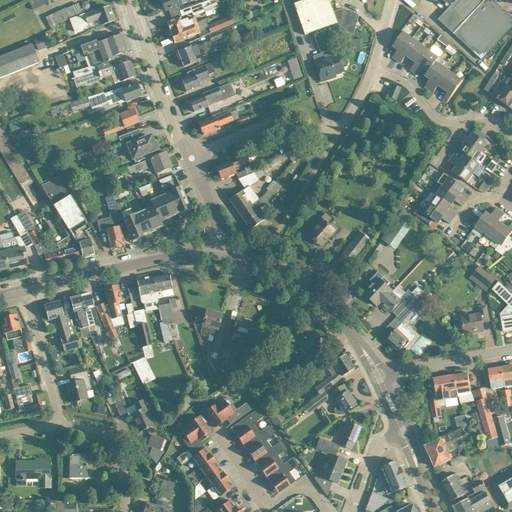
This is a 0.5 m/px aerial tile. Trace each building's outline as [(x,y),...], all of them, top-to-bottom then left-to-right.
[(30,0),(28,1),(33,11),(47,4),(47,2),(51,0),(30,0)] [(162,0),(161,1),(165,11),(188,2),(187,0),(162,0)] [(204,12),(203,9),(203,8),(216,3),(214,0),(210,0),(207,1),(180,12),(182,17),(192,12),(193,16),(183,20),(182,17),(167,23),(171,33),(206,20),(205,19),(197,23),(194,16),(204,12)] [(333,12),(331,6),(328,0),(300,0),(301,1),(293,4),(304,35),(337,24),(333,12)] [(443,0),(443,1),(447,4),(446,6),(447,7),(448,6),(450,7),(439,20),(482,60),(511,27),(511,18),(492,0),(443,0)] [(66,9),(65,8),(45,18),(51,29),(59,25),(59,24),(70,20),(83,14),(78,3),(66,9)] [(87,24),(99,19),(102,26),(115,21),(109,6),(84,15),(84,14),(83,14),(70,20),(74,33),(89,28),(87,24)] [(341,9),(333,12),(337,24),(355,29),(358,15),(351,11),(341,9)] [(416,22),(419,18),(414,14),(408,21),(413,25),(416,22)] [(239,21),(236,15),(207,27),(210,34),(239,21)] [(206,20),(171,33),(174,43),(187,38),(187,37),(199,32),(197,29),(206,25),(206,20)] [(211,43),(233,33),(231,27),(208,37),(211,43)] [(392,58),(396,61),(412,39),(403,32),(393,47),(398,50),(392,58)] [(72,73),(74,78),(115,66),(113,60),(111,57),(117,55),(126,52),(120,35),(114,38),(113,35),(89,44),(80,47),(71,51),(73,55),(73,56),(75,55),(77,62),(85,60),(88,68),(72,73)] [(35,41),(38,50),(49,46),(46,36),(35,41)] [(441,36),(438,39),(437,40),(447,47),(450,42),(441,36)] [(349,39),(347,46),(358,49),(360,42),(349,39)] [(412,39),(396,61),(401,64),(406,56),(411,59),(421,45),(412,39)] [(31,44),(22,48),(0,56),(0,78),(39,63),(31,44)] [(421,45),(411,59),(416,63),(410,70),(414,73),(430,51),(421,45)] [(190,47),(178,52),(176,53),(178,59),(180,58),(184,67),(196,62),(194,57),(200,55),(196,46),(191,48),(190,47)] [(447,52),(453,57),(456,52),(450,47),(447,52)] [(337,55),(335,49),(313,57),(321,82),(329,79),(329,77),(343,72),(342,68),(346,67),(348,63),(346,59),(343,57),(340,58),(338,54),(337,55)] [(430,51),(414,73),(418,76),(424,69),(428,72),(436,62),(439,58),(430,51)] [(59,69),(67,65),(63,54),(55,57),(59,69)] [(471,64),(461,63),(462,57),(455,57),(454,61),(460,62),(459,75),(470,76),(471,64)] [(115,66),(74,78),(73,79),(76,87),(101,80),(102,78),(114,82),(115,83),(122,80),(122,81),(135,77),(130,61),(115,66)] [(428,72),(425,76),(430,80),(425,87),(429,90),(445,68),(436,62),(428,72)] [(193,71),(187,73),(188,77),(181,80),(186,92),(195,89),(200,87),(198,83),(210,78),(208,75),(213,73),(209,64),(193,71)] [(445,68),(429,90),(433,93),(438,86),(443,89),(454,75),(445,68)] [(230,81),(234,93),(251,87),(248,75),(230,81)] [(454,75),(443,89),(448,93),(442,100),(447,103),(463,81),(454,75)] [(103,93),(92,96),(88,98),(69,104),(72,112),(90,106),(92,109),(108,103),(109,106),(117,103),(120,104),(126,101),(126,102),(142,96),(137,84),(121,90),(121,88),(104,95),(103,93)] [(199,98),(190,102),(194,112),(208,107),(235,96),(230,84),(219,88),(202,94),(203,97),(199,98)] [(394,85),(389,97),(396,100),(401,88),(394,85)] [(511,93),(504,87),(496,98),(511,109),(511,93)] [(237,112),(249,107),(247,103),(235,108),(237,112)] [(133,110),(124,114),(119,115),(122,122),(103,130),(107,142),(118,138),(115,132),(126,127),(127,129),(133,127),(132,125),(138,122),(133,110)] [(214,117),(207,119),(198,123),(203,135),(219,129),(218,127),(235,120),(237,126),(249,121),(247,115),(239,118),(236,110),(215,119),(214,117)] [(10,132),(26,127),(23,118),(7,123),(10,132)] [(30,128),(20,132),(23,142),(33,138),(30,128)] [(155,142),(154,143),(152,139),(151,139),(150,137),(139,141),(139,140),(138,141),(135,132),(119,138),(121,145),(125,144),(126,145),(125,145),(129,155),(130,155),(132,161),(134,161),(135,163),(152,156),(151,152),(158,149),(155,142)] [(462,133),(459,137),(481,153),(488,144),(473,133),(470,138),(462,133)] [(459,137),(456,141),(464,146),(461,151),(480,165),(475,161),(481,153),(459,137)] [(273,144),(278,154),(284,151),(280,141),(273,144)] [(306,145),(302,151),(299,155),(307,161),(310,156),(316,148),(313,146),(311,149),(306,145)] [(502,148),(493,161),(497,164),(506,151),(502,148)] [(291,149),(286,153),(292,161),(297,158),(296,157),(291,149)] [(455,154),(452,158),(474,174),(475,172),(480,165),(461,151),(460,151),(465,155),(462,159),(455,154)] [(165,153),(129,167),(130,167),(128,168),(130,174),(134,172),(135,174),(153,167),(156,174),(171,168),(165,153)] [(220,179),(230,175),(235,173),(234,168),(245,164),(242,156),(230,161),(230,162),(216,168),(220,179)] [(452,158),(449,162),(456,168),(453,172),(467,183),(474,174),(452,158)] [(486,170),(490,173),(497,164),(493,161),(486,170)] [(236,174),(237,178),(256,171),(252,163),(244,167),(245,170),(236,174)] [(245,189),(229,200),(239,214),(252,204),(257,201),(259,200),(258,199),(249,186),(258,180),(253,173),(238,180),(245,189)] [(41,185),(49,198),(54,206),(54,207),(77,244),(79,244),(82,258),(94,255),(92,245),(90,240),(89,240),(84,231),(90,228),(69,193),(73,191),(66,174),(41,185)] [(298,177),(293,174),(289,181),(294,184),(298,177)] [(445,174),(438,183),(443,186),(465,202),(468,198),(460,193),(464,188),(445,174)] [(259,200),(257,201),(260,205),(262,204),(267,201),(280,186),(275,183),(273,181),(265,189),(267,191),(260,198),(258,199),(259,200)] [(484,182),(478,191),(482,193),(485,193),(490,186),(484,182)] [(443,186),(437,195),(451,206),(455,201),(462,207),(465,202),(443,186)] [(187,204),(180,187),(170,191),(180,214),(184,212),(191,209),(188,203),(187,204)] [(84,196),(79,188),(74,190),(79,199),(84,196)] [(179,214),(180,214),(170,191),(171,193),(161,197),(170,217),(176,215),(175,214),(179,212),(179,214)] [(431,203),(430,204),(452,220),(455,216),(448,211),(451,206),(437,195),(436,196),(431,192),(426,200),(431,203)] [(124,245),(114,203),(112,196),(105,198),(107,205),(110,218),(103,220),(103,219),(97,220),(99,232),(105,230),(110,249),(124,245)] [(151,202),(159,221),(160,220),(164,219),(164,220),(170,217),(161,197),(151,201),(151,202)] [(49,209),(54,206),(49,198),(45,201),(49,209)] [(159,221),(151,202),(147,204),(149,209),(144,211),(152,232),(158,229),(158,228),(162,226),(160,220),(159,221)] [(252,204),(239,214),(250,230),(263,220),(252,204)] [(414,214),(417,216),(428,224),(432,219),(438,224),(442,219),(449,224),(452,220),(430,204),(426,210),(420,206),(414,214)] [(486,212),(475,227),(483,233),(484,233),(500,211),(496,208),(491,216),(486,212)] [(404,222),(410,227),(415,219),(402,210),(397,217),(381,240),(388,245),(404,222)] [(134,213),(133,214),(143,236),(143,235),(146,233),(147,234),(152,232),(144,211),(134,215),(134,213)] [(500,211),(484,233),(493,240),(504,225),(499,222),(504,214),(500,211)] [(322,221),(309,236),(316,243),(318,241),(322,245),(328,237),(334,231),(334,230),(335,229),(329,224),(333,220),(325,213),(320,219),(322,221)] [(138,238),(143,236),(133,214),(123,218),(129,232),(127,233),(131,241),(133,241),(139,239),(138,238)] [(62,220),(56,224),(65,238),(57,243),(59,248),(58,248),(59,251),(61,250),(62,255),(63,255),(65,262),(79,258),(76,244),(77,244),(62,220)] [(28,221),(21,225),(24,229),(33,243),(36,249),(39,257),(45,256),(47,266),(65,262),(63,255),(62,255),(61,250),(59,251),(58,248),(50,250),(43,241),(36,229),(34,230),(28,221)] [(44,224),(51,237),(51,238),(54,236),(56,234),(49,221),(44,224)] [(504,225),(493,240),(489,245),(496,249),(495,250),(503,256),(511,247),(511,238),(509,236),(511,232),(511,223),(508,229),(504,225)] [(18,249),(4,252),(8,269),(28,264),(26,257),(27,257),(26,253),(25,253),(24,248),(27,247),(33,243),(24,229),(18,233),(24,242),(17,244),(18,249)] [(369,239),(360,232),(338,260),(347,267),(369,239)] [(472,243),(469,247),(466,251),(470,254),(473,249),(475,245),(472,243)] [(0,246),(0,270),(8,269),(4,252),(3,246),(0,246)] [(454,250),(446,259),(450,263),(458,254),(454,250)] [(475,264),(479,267),(484,271),(488,269),(482,264),(483,263),(478,260),(475,264)] [(479,267),(472,275),(489,289),(496,280),(484,271),(479,267)] [(370,281),(374,284),(364,294),(377,306),(380,304),(392,291),(387,286),(390,283),(378,272),(370,281)] [(162,291),(172,289),(168,274),(152,277),(156,298),(157,298),(163,297),(162,291)] [(156,298),(152,277),(136,280),(140,296),(141,303),(144,305),(157,303),(157,302),(158,301),(157,298),(156,298)] [(511,295),(498,282),(492,290),(511,309),(511,317),(501,319),(503,332),(511,330),(511,295)] [(392,291),(380,304),(390,314),(392,311),(398,317),(411,303),(416,297),(418,299),(418,298),(424,292),(416,285),(410,292),(409,290),(402,298),(401,299),(392,291)] [(117,286),(105,289),(109,305),(105,306),(113,326),(123,324),(117,303),(121,302),(117,286)] [(418,298),(418,299),(422,302),(424,304),(425,305),(433,296),(432,295),(426,290),(424,292),(418,298)] [(80,296),(88,327),(90,332),(95,330),(90,309),(94,307),(93,303),(91,293),(80,296)] [(70,299),(73,308),(78,330),(82,329),(88,327),(80,296),(70,299)] [(416,297),(411,303),(416,308),(422,302),(418,299),(416,297)] [(157,303),(161,321),(172,319),(168,299),(158,301),(157,302),(157,303)] [(63,316),(62,311),(59,301),(44,306),(48,321),(54,319),(64,352),(74,349),(74,350),(75,350),(74,349),(81,347),(72,325),(67,315),(63,316)] [(110,340),(111,339),(115,348),(120,346),(117,337),(111,324),(112,324),(105,306),(104,304),(96,306),(104,327),(105,327),(110,340)] [(462,317),(462,319),(455,320),(454,322),(455,329),(457,330),(464,329),(465,334),(476,332),(475,331),(484,329),(482,322),(489,321),(486,306),(479,307),(480,314),(462,317)] [(197,314),(195,323),(201,325),(201,327),(200,331),(201,332),(201,334),(202,335),(202,336),(203,336),(204,337),(206,337),(208,336),(209,335),(210,334),(215,335),(210,352),(218,354),(223,336),(216,335),(218,329),(218,330),(219,325),(222,315),(206,311),(205,316),(197,314)] [(21,337),(20,329),(20,327),(20,324),(18,323),(18,322),(19,322),(19,320),(18,320),(16,315),(4,318),(5,323),(2,324),(4,334),(6,334),(7,340),(21,337)] [(403,322),(398,317),(384,331),(390,337),(387,340),(399,351),(403,347),(405,348),(410,342),(408,341),(414,335),(414,334),(411,330),(409,331),(408,330),(401,323),(403,322)] [(225,334),(222,348),(229,350),(233,333),(248,338),(252,324),(237,319),(236,323),(229,321),(225,334)] [(146,324),(137,326),(145,359),(153,357),(151,346),(152,345),(146,324)] [(167,325),(161,326),(164,342),(172,340),(167,325)] [(312,333),(303,340),(302,340),(301,340),(301,339),(300,339),(299,339),(298,339),(297,340),(296,341),(295,342),(295,343),(295,344),(295,345),(296,346),(290,350),(300,365),(292,371),(297,376),(301,381),(309,374),(305,370),(310,366),(312,367),(318,362),(317,360),(324,355),(325,356),(326,356),(321,350),(322,349),(316,341),(318,340),(318,337),(315,333),(312,333)] [(25,350),(31,348),(29,340),(23,341),(25,350)] [(13,351),(5,353),(10,377),(18,375),(13,351)] [(319,383),(320,384),(326,391),(342,377),(354,369),(345,355),(333,363),(327,368),(332,377),(327,381),(325,378),(319,383)] [(235,361),(227,358),(224,368),(232,370),(235,361)] [(511,366),(502,368),(504,381),(505,387),(511,386),(511,366)] [(488,370),(490,380),(492,389),(499,387),(498,382),(504,381),(502,368),(488,370)] [(87,371),(70,375),(72,383),(66,384),(68,391),(69,391),(72,403),(86,399),(84,392),(85,392),(85,390),(91,389),(87,371)] [(225,379),(220,371),(214,375),(219,382),(225,379)] [(242,378),(247,385),(253,381),(248,374),(242,378)] [(468,374),(454,376),(457,390),(457,396),(472,394),(471,390),(470,388),(468,374)] [(457,396),(457,390),(454,376),(447,377),(446,377),(446,376),(437,377),(437,379),(436,379),(434,379),(435,387),(436,391),(436,394),(437,393),(438,399),(430,401),(433,418),(441,417),(440,407),(446,406),(445,400),(458,398),(457,396)] [(199,392),(208,388),(205,381),(195,384),(199,392)] [(18,383),(13,384),(16,399),(32,395),(30,385),(19,388),(18,383)] [(343,386),(332,392),(331,393),(334,399),(338,406),(335,408),(334,409),(334,410),(334,412),(334,413),(335,414),(337,415),(339,415),(340,415),(355,406),(343,386)] [(477,402),(480,412),(482,421),(480,421),(486,441),(497,438),(494,428),(491,419),(486,399),(487,399),(484,388),(477,390),(476,387),(470,388),(471,390),(471,392),(475,402),(477,402)] [(191,405),(201,399),(196,392),(186,397),(191,405)] [(324,392),(311,402),(316,408),(329,399),(324,392)] [(10,394),(3,396),(7,411),(15,409),(10,394)] [(115,405),(121,403),(117,395),(112,398),(115,405)] [(135,405),(126,409),(127,413),(129,416),(131,415),(139,432),(154,426),(142,401),(135,404),(135,405)] [(230,425),(251,410),(246,403),(236,410),(232,404),(227,407),(223,401),(217,405),(216,404),(204,413),(215,428),(222,422),(222,421),(226,418),(226,419),(225,420),(226,420),(227,419),(230,425)] [(127,413),(126,409),(122,402),(121,403),(115,405),(120,416),(127,413)] [(98,414),(105,416),(107,409),(100,407),(98,414)] [(258,409),(233,427),(240,437),(239,438),(243,444),(261,432),(255,423),(264,417),(258,409)] [(268,416),(269,418),(276,427),(285,420),(277,410),(268,416)] [(480,412),(471,415),(473,423),(480,421),(482,421),(480,412)] [(502,416),(491,419),(494,428),(497,438),(500,447),(510,444),(502,416)] [(203,436),(210,431),(200,417),(188,425),(188,426),(183,430),(187,436),(183,440),(192,453),(203,445),(199,440),(200,439),(199,438),(198,439),(198,438),(202,435),(203,436)] [(351,449),(360,428),(348,423),(348,422),(344,421),(340,430),(344,432),(339,445),(351,449)] [(270,425),(261,432),(243,444),(244,445),(245,444),(252,453),(250,454),(255,460),(272,448),(266,440),(276,433),(270,425)] [(466,435),(463,429),(426,446),(430,457),(435,467),(450,461),(463,454),(457,442),(462,439),(461,437),(466,435)] [(164,440),(151,435),(148,446),(160,450),(164,440)] [(316,448),(335,455),(338,447),(320,439),(316,448)] [(282,441),(272,448),(255,460),(256,462),(257,460),(263,469),(262,470),(267,477),(284,464),(278,456),(287,449),(282,441)] [(205,449),(192,459),(199,468),(212,458),(205,449)] [(463,454),(450,461),(452,466),(466,460),(463,454)] [(69,455),(69,479),(97,479),(97,478),(95,478),(96,456),(97,456),(97,455),(69,455)] [(317,472),(314,479),(327,496),(333,482),(337,484),(346,462),(330,456),(327,463),(326,463),(321,473),(317,472)] [(212,458),(199,468),(205,478),(219,468),(212,458)] [(293,458),(284,464),(267,477),(267,478),(269,477),(275,485),(273,486),(279,494),(296,481),(290,472),(299,465),(293,458)] [(40,488),(50,488),(50,460),(40,460),(40,462),(16,462),(16,478),(16,487),(26,487),(26,478),(40,478),(40,488)] [(380,468),(386,480),(402,474),(400,468),(399,469),(396,461),(380,468)] [(219,468),(205,478),(212,487),(226,477),(219,468)] [(191,474),(187,477),(194,486),(198,483),(191,474)] [(404,479),(402,474),(386,480),(391,493),(407,487),(404,479)] [(457,474),(441,483),(452,502),(466,494),(459,482),(461,480),(457,474)] [(511,474),(493,485),(495,488),(508,511),(511,508),(511,474)] [(226,477),(212,487),(219,497),(233,487),(226,477)] [(159,488),(160,488),(157,495),(169,499),(174,484),(162,480),(159,488)] [(486,488),(483,482),(482,481),(471,486),(475,493),(486,488)] [(453,507),(456,511),(496,511),(486,493),(470,501),(468,498),(453,507)] [(371,495),(365,510),(369,511),(373,511),(382,505),(387,501),(371,495)] [(198,511),(203,509),(196,499),(195,500),(194,511),(198,511)] [(222,499),(205,511),(206,511),(238,511),(230,501),(225,504),(222,499)] [(143,511),(171,511),(172,511),(147,503),(143,511)]
